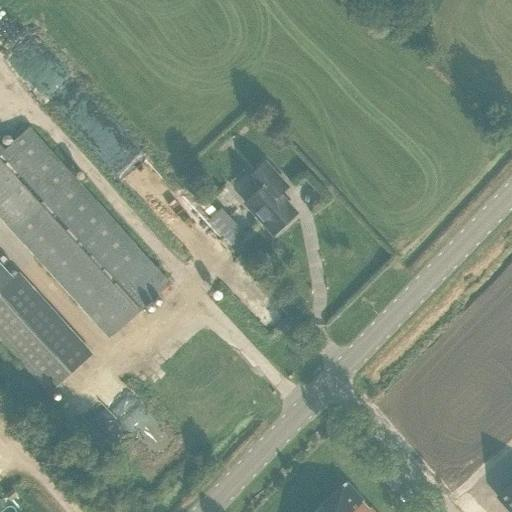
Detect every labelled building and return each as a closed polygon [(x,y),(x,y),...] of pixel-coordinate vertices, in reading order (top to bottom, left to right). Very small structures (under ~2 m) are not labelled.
[(16,52),(66,107),(69,105),(100,138),(121,119),(90,85),(89,86),(39,31),(16,52)] [(0,217),(109,338),(169,283),(29,129),(4,151),(0,145),(0,217)] [(273,234),(295,214),(275,192),(285,183),(265,162),(248,177),(259,190),(244,203),(273,234)] [(225,263),(249,293),(265,281),(241,251),(225,263)] [(14,279),(0,263),(0,339),(48,393),(91,354),(19,274),(14,279)] [(103,419),(119,412),(112,395),(96,402),(103,419)] [(113,420),(125,435),(136,426),(124,411),(113,420)] [(316,510),(317,511),(373,511),(346,482),(316,510)] [(511,511),(511,484),(503,493),(498,497),(511,511)]
